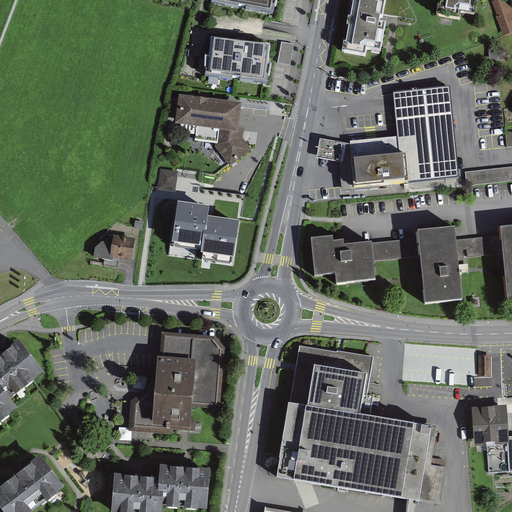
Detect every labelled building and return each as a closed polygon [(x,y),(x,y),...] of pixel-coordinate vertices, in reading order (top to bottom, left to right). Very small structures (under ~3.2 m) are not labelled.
[(274,0),(214,0),(214,4),(271,15),(274,0)] [(385,0),(351,0),(342,54),(361,57),(362,51),(381,55),(387,21),(382,20),(385,0)] [(442,0),(440,13),(473,19),(476,0),(442,0)] [(511,9),(508,0),(502,0),(493,3),(505,34),(511,31),(511,9)] [(269,47),(211,41),(207,77),(265,83),(269,47)] [(449,90),(393,96),(397,138),(350,143),(355,192),(458,182),(449,90)] [(241,111),(175,102),(171,133),(215,139),(213,157),(227,175),(243,162),(246,140),(237,139),(241,111)] [(342,152),(316,147),(311,167),(338,171),(342,152)] [(209,211),(179,207),(173,251),(204,254),(203,264),(231,268),(236,227),(207,223),(209,211)] [(511,228),(501,230),(508,302),(511,301),(511,228)] [(454,230),(418,233),(426,305),(462,301),(454,230)] [(336,275),(337,286),(375,282),(371,244),(343,247),(343,242),(332,243),(332,239),(312,240),(316,277),(336,275)] [(130,246),(108,243),(106,264),(127,267),(130,246)] [(210,337),(164,334),(163,352),(155,352),(153,385),(135,401),(133,424),(189,429),(192,400),(215,402),(220,347),(210,337)] [(0,384),(7,394),(40,370),(19,342),(0,355),(0,384)] [(291,399),(369,414),(373,395),(366,394),(373,359),(300,346),(291,399)] [(449,356),(406,349),(401,376),(445,383),(449,356)] [(489,356),(480,356),(480,374),(489,374),(489,356)] [(0,416),(15,405),(7,394),(0,384),(0,416)] [(369,414),(291,399),(277,474),(436,503),(443,466),(426,463),(433,425),(369,414)] [(506,406),(473,407),(474,440),(489,439),(490,473),(511,472),(511,435),(507,436),(506,406)] [(23,511),(61,484),(40,456),(0,486),(0,499),(9,511),(23,511)] [(161,487),(160,500),(205,503),(207,468),(161,464),(161,477),(160,487),(161,487)] [(160,487),(161,477),(117,474),(114,508),(159,511),(160,500),(161,487),(160,487)]
